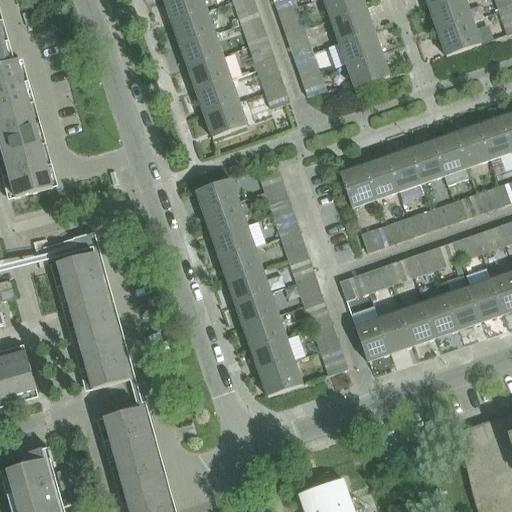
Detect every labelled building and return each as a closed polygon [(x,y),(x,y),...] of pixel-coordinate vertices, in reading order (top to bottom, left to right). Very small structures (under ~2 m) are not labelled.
[(173,26),(208,14),(203,0),(175,0),(165,4),(173,26)] [(258,11),(254,0),(250,0),(244,13),(255,18),(258,11)] [(286,0),(273,0),(275,5),(282,9),(286,0)] [(286,0),(282,9),(296,16),(299,15),(295,2),(290,0),(286,0)] [(323,0),(331,22),(366,10),(362,0),(323,0)] [(430,13),(431,13),(466,1),(465,0),(426,0),(429,7),(428,7),(430,13)] [(474,23),(466,1),(431,13),(437,30),(436,30),(438,36),(439,35),(474,23)] [(511,19),(511,12),(501,7),(498,8),(502,21),(509,25),(511,19)] [(339,45),(374,32),(368,15),(369,15),(367,9),(366,10),(331,22),(339,45)] [(241,21),(245,34),(249,33),(255,18),(244,13),(241,21)] [(181,49),(216,37),(208,14),(173,26),(181,49)] [(482,47),(474,23),(439,35),(444,51),(443,51),(445,56),(446,56),(447,59),(482,47)] [(374,32),(339,45),(347,67),(382,55),(376,38),(377,38),(375,32),(374,32)] [(302,41),(288,34),(285,35),(290,48),(297,52),(302,41)] [(189,72),(224,59),(216,37),(181,49),(189,72)] [(297,52),(311,59),(314,58),(310,45),(302,41),(297,52)] [(274,57),(269,43),(267,44),(260,59),(271,63),(274,57)] [(0,68),(11,66),(11,65),(5,44),(0,45),(0,68)] [(347,67),(355,91),(390,79),(384,61),(385,60),(383,55),(382,55),(347,67)] [(197,94),(232,82),(224,59),(189,72),(197,94)] [(257,67),(261,79),(265,78),(271,63),(260,59),(257,67)] [(0,91),(24,85),(18,63),(11,65),(11,66),(0,68),(0,91)] [(205,117),(240,105),(232,82),(197,94),(205,117)] [(327,93),(305,82),(302,83),(308,99),(327,93)] [(0,114),(16,110),(27,107),(30,106),(24,85),(0,91),(0,114)] [(291,105),(285,88),(283,89),(273,111),(291,105)] [(205,117),(213,140),(248,128),(240,105),(205,117)] [(27,107),(16,110),(0,114),(0,136),(36,126),(30,106),(27,107)] [(500,119),(500,120),(511,153),(511,116),(506,118),(506,117),(500,119)] [(490,163),(511,155),(511,153),(500,120),(483,126),(483,125),(477,127),(478,128),(490,163)] [(0,152),(3,152),(5,157),(27,151),(42,147),(36,126),(0,136),(0,152)] [(467,171),(490,163),(478,128),(461,134),(460,133),(455,135),(455,136),(467,171)] [(445,179),(467,171),(455,136),(438,142),(438,141),(432,143),(432,144),(445,179)] [(445,179),(432,144),(415,150),(415,149),(409,151),(410,152),(422,187),(445,179)] [(42,147),(27,151),(5,157),(6,164),(1,165),(5,180),(48,168),(42,147)] [(422,187),(410,152),(393,158),(392,157),(387,159),(387,160),(399,195),(422,187)] [(399,195),(387,160),(370,166),(370,165),(364,167),(364,168),(377,202),(399,195)] [(48,168),(5,180),(9,195),(15,193),(17,200),(54,190),(48,168)] [(353,211),(377,202),(364,168),(349,173),(349,172),(343,174),(344,175),(341,176),(353,211)] [(261,180),(282,191),(286,190),(280,173),(261,180)] [(197,193),(205,217),(240,205),(232,181),(197,193)] [(483,199),(482,195),(469,200),(465,207),(476,213),(483,199)] [(213,240),(248,228),(240,205),(205,217),(213,240)] [(458,221),(459,224),(472,220),(476,213),(465,207),(458,221)] [(424,216),(420,223),(431,228),(438,214),(437,211),(424,216)] [(277,226),(284,229),(289,219),(275,212),(272,213),(277,226)] [(284,229),(298,237),(301,235),(297,223),(289,219),(284,229)] [(420,223),(413,237),(414,240),(427,236),(431,228),(420,223)] [(385,244),(393,230),(391,227),(379,231),(375,239),(385,244)] [(221,262),(256,250),(248,228),(213,240),(221,262)] [(497,236),(489,232),(476,237),(478,240),(492,246),(497,236)] [(78,254),(93,249),(96,249),(99,248),(96,235),(74,240),(74,241),(76,247),(76,248),(78,254)] [(492,246),(500,250),(511,245),(511,244),(511,242),(497,236),(492,246)] [(375,239),(368,253),(369,256),(382,251),(385,244),(375,239)] [(451,251),(444,248),(431,253),(432,256),(447,262),(451,251)] [(229,285),(264,273),(256,250),(221,262),(229,285)] [(447,262),(454,266),(467,261),(466,258),(451,251),(447,262)] [(59,266),(60,273),(59,273),(90,386),(92,385),(94,393),(131,382),(96,255),(59,266)] [(305,264),(291,257),(288,258),(293,271),(300,275),(305,264)] [(300,275),(314,282),(317,281),(313,268),(305,264),(300,275)] [(406,267),(399,264),(386,268),(387,272),(401,278),(406,267)] [(401,278),(409,282),(422,277),(420,274),(406,267),(401,278)] [(237,308),(271,295),(264,273),(229,285),(237,308)] [(511,314),(511,275),(493,282),(505,317),(511,314)] [(283,296),(304,288),(299,276),(279,283),(283,296)] [(353,280),(341,284),(342,287),(356,294),(361,283),(353,280)] [(0,294),(13,291),(11,282),(0,285),(0,294)] [(505,317),(493,282),(470,290),(482,324),(505,317)] [(356,294),(364,297),(376,293),(375,290),(361,283),(356,294)] [(482,324),(470,290),(448,298),(460,332),(482,324)] [(13,291),(0,294),(0,302),(0,304),(16,300),(13,291)] [(245,330),(279,318),(271,295),(237,308),(245,330)] [(460,332),(448,298),(425,305),(437,340),(460,332)] [(321,309),(307,302),(304,303),(308,316),(316,320),(321,309)] [(437,340),(425,305),(402,313),(414,348),(437,340)] [(316,320),(330,327),(333,326),(328,313),(321,309),(316,320)] [(414,348),(402,313),(380,321),(392,356),(414,348)] [(252,353),(287,341),(279,318),(245,330),(252,353)] [(380,321),(356,329),(368,364),(392,356),(380,321)] [(287,341),(252,353),(260,376),(295,363),(287,341)] [(337,355),(323,348),(320,349),(324,362),(331,365),(337,355)] [(5,361),(16,398),(16,400),(26,397),(25,395),(37,392),(27,355),(5,361)] [(346,373),(349,372),(344,359),(337,355),(331,365),(346,373)] [(16,400),(16,398),(5,361),(0,362),(0,402),(6,401),(6,403),(16,400)] [(260,376),(269,399),(303,387),(295,363),(260,376)] [(116,457),(119,469),(117,470),(126,499),(127,499),(131,511),(129,511),(171,511),(149,432),(143,410),(105,421),(107,428),(106,428),(114,458),(116,457)] [(511,511),(511,415),(453,436),(454,438),(456,437),(464,462),(468,473),(473,498),(476,506),(477,511),(511,511)] [(59,511),(46,464),(54,462),(52,456),(51,450),(47,451),(25,458),(28,468),(9,473),(19,511),(59,511)] [(60,483),(75,479),(73,470),(58,474),(60,483)] [(318,478),(320,484),(331,480),(329,474),(318,478)] [(309,488),(320,484),(318,478),(307,482),(309,488)] [(75,479),(60,483),(62,491),(78,487),(75,479)] [(331,480),(320,484),(322,490),(333,486),(331,480)] [(305,511),(354,511),(344,482),(333,486),(322,490),(311,494),(300,497),(305,511)] [(311,494),(322,490),(320,484),(309,488),(311,494)]
